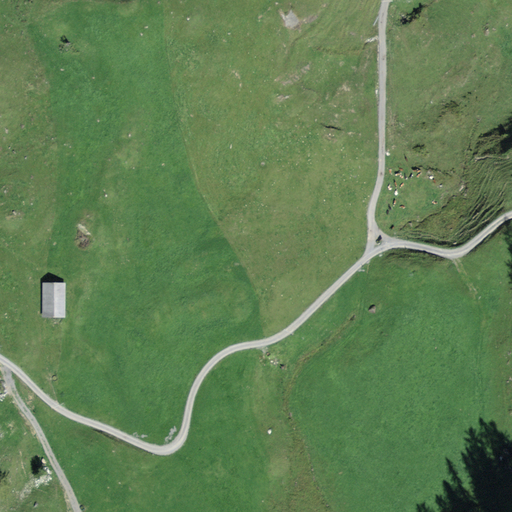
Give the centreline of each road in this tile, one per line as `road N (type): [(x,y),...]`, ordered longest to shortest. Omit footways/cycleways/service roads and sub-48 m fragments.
road 1 (track): [(0,361),(48,403),(157,451),(172,450),(204,374),(223,355),(288,332),(368,259),(396,246),(464,253),(511,219)]
road 2 (track): [(183,435),(149,430),(76,343),(69,279),(27,265),(0,241)]
road 3 (track): [(396,246),(373,231),(370,219),(383,171),(360,84),(387,0)]
